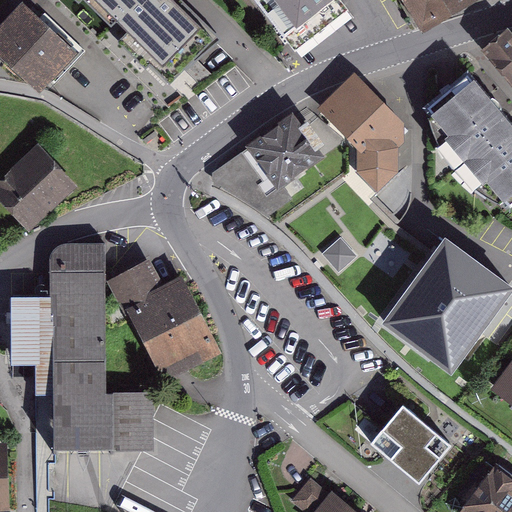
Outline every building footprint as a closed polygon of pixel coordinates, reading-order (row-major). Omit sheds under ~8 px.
[(106,0),(180,83),(230,38),(196,0),(106,0)] [(330,0),(256,0),(296,50),(342,14),(330,0)] [(405,0),(421,26),(463,0),(405,0)] [(96,56),(47,11),(13,47),(62,93),(96,56)] [(504,43),(488,56),(511,85),(511,46),(509,49),(504,43)] [(358,80),(328,107),(361,134),(365,165),(387,194),(407,173),(404,146),(414,133),(358,80)] [(511,137),(466,82),(430,112),(454,140),(450,144),(484,185),(489,182),(511,209),(511,137)] [(304,94),(204,164),(262,205),(348,145),(304,94)] [(38,148),(0,183),(0,188),(31,221),(71,183),(38,148)] [(7,285),(7,352),(32,353),(32,384),(41,384),(51,384),(51,453),(143,453),(143,390),(103,390),(103,240),(51,240),(51,285),(7,285)] [(354,258),(340,243),(326,257),(340,272),(354,258)] [(506,300),(448,255),(390,329),(449,374),(506,300)] [(137,318),(190,293),(182,276),(161,286),(149,260),(111,278),(125,307),(131,304),(137,318)] [(215,346),(190,293),(137,318),(162,371),(215,346)] [(511,374),(500,390),(511,399),(511,374)] [(408,406),(378,444),(430,485),(460,447),(408,406)] [(18,437),(0,437),(0,494),(20,494),(18,437)] [(511,511),(511,475),(502,468),(470,511),(511,511)] [(357,511),(358,511),(313,478),(303,491),(321,505),(316,511),(357,511)]
